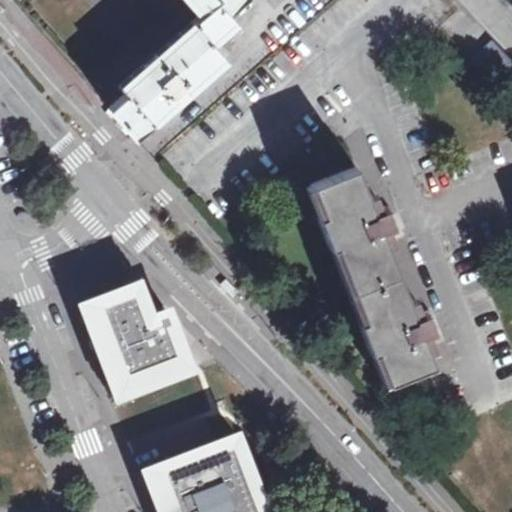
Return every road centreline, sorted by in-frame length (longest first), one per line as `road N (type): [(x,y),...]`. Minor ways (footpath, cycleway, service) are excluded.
road 1 (tertiary): [(399,511),(104,198)]
road 2 (residential): [(18,262),(108,511)]
road 3 (residential): [(411,218),(484,409)]
road 4 (residential): [(346,47),(203,175)]
road 5 (residential): [(346,47),(411,218)]
road 6 (tertiary): [(104,198),(0,73)]
